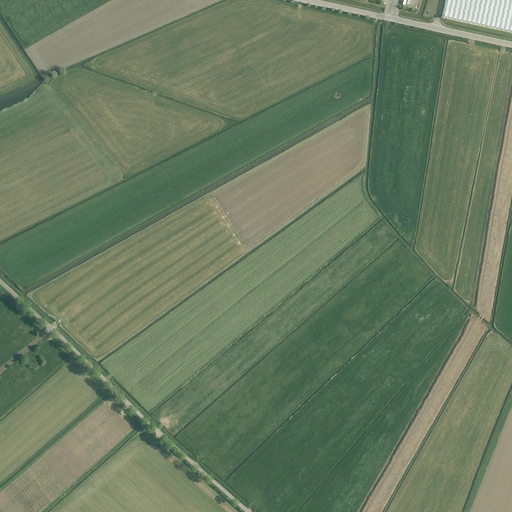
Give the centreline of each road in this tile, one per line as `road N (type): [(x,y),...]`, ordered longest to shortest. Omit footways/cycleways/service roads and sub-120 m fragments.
road 1 (unclassified): [(248,511),(0,281)]
road 2 (unclassified): [(511,45),(301,0)]
